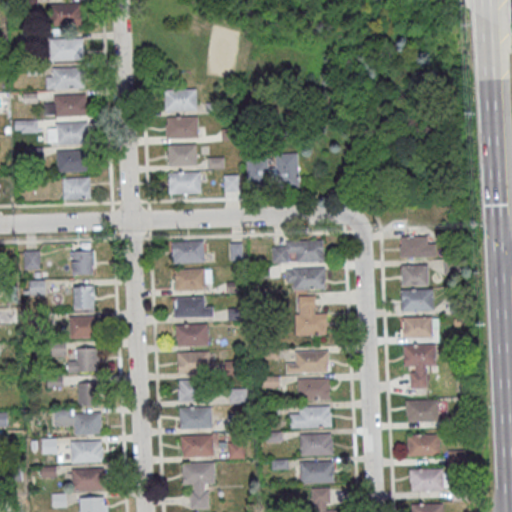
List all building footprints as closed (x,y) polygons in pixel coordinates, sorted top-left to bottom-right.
[(81,4),(49,4),(49,24),(81,24),(81,4)] [(82,59),(82,37),(49,37),(49,59),(82,59)] [(84,88),(84,66),(46,66),(46,88),(84,88)] [(164,88),(196,87),(196,108),(165,109),(164,88)] [(85,94),(53,94),(53,101),(45,101),(45,116),(85,116),(85,94)] [(166,116),(197,115),(198,136),(166,136),(166,116)] [(38,119),(14,119),(14,131),(38,131),(38,119)] [(87,143),(87,122),(47,122),(47,143),(87,143)] [(167,144),(197,143),(197,164),(168,165),(167,144)] [(87,150),(56,150),(56,171),(87,171),(87,150)] [(247,157),(247,185),(299,185),(299,152),(274,152),(274,157),(247,157)] [(207,157),(224,156),(224,168),(207,168),(207,157)] [(168,171),(199,170),(200,191),(168,192),(168,171)] [(90,177),(62,177),(62,198),(90,198),(90,177)] [(400,257),(435,257),(435,236),(400,236),(400,257)] [(323,239),(282,239),(282,246),(272,246),(272,261),(323,261),(323,239)] [(172,241),(204,240),(204,261),(172,262),(172,241)] [(242,242),(231,242),(231,259),(242,259),(242,242)] [(24,268),(40,268),(40,250),(24,250),(24,268)] [(93,250),(71,250),(71,274),(93,274),(93,250)] [(429,264),(402,264),(402,285),(429,285),(429,264)] [(293,267),(325,266),(325,287),(293,288),(293,267)] [(174,268),(206,267),(206,288),(174,289),(174,268)] [(73,309),(94,309),(94,285),(73,285),(73,309)] [(401,289),(433,288),(433,309),(402,310),(401,289)] [(175,296),(206,295),(207,316),(175,317),(175,296)] [(295,313),(327,313),(327,334),(296,334),(295,313)] [(69,337),(93,337),(93,315),(69,315),(69,337)] [(402,316),(434,315),(434,336),(403,337),(402,316)] [(175,324),(207,323),(208,344),(176,345),(175,324)] [(403,344),(435,344),(435,365),(403,365),(403,344)] [(68,371),(98,371),(98,348),(76,348),(76,359),(68,359),(68,371)] [(178,351),(209,350),(210,371),(178,372),(178,351)] [(295,351),(326,350),(327,371),(295,372),(295,351)] [(297,378),(329,377),(329,398),(298,399),(297,378)] [(180,379),(212,378),(212,399),(180,400),(180,379)] [(78,381),(78,404),(97,404),(97,381),(78,381)] [(230,387),(230,402),(246,402),(246,387),(230,387)] [(406,399),(438,399),(438,420),(406,420),(406,399)] [(179,406),(211,405),(212,426),(180,427),(179,406)] [(299,405),(331,405),(331,426),(300,427),(299,405)] [(101,410),(54,410),(54,426),(74,425),(74,434),(101,433),(101,410)] [(182,434),(213,433),(214,454),(182,455),(182,434)] [(300,433),(331,433),(332,454),(300,454),(300,433)] [(407,434),(439,433),(440,454),(408,455),(407,434)] [(42,453),(57,453),(57,438),(42,438),(42,453)] [(103,461),(103,440),(71,440),(71,461),(103,461)] [(244,441),(228,441),(228,458),(244,458),(244,441)] [(466,450),(448,450),(448,463),(466,463),(466,450)] [(183,461),(214,460),(215,482),(183,482),(183,461)] [(300,461),(331,460),(332,481),(300,482),(300,461)] [(72,468),(72,489),(103,489),(103,468),(72,468)] [(409,468),(441,468),(442,489),(410,489),(409,468)] [(342,505),(342,488),(312,488),(312,505),(342,505)] [(101,511),(101,497),(79,497),(79,511),(101,511)] [(411,511),(411,503),(443,502),(443,511),(411,511)]
